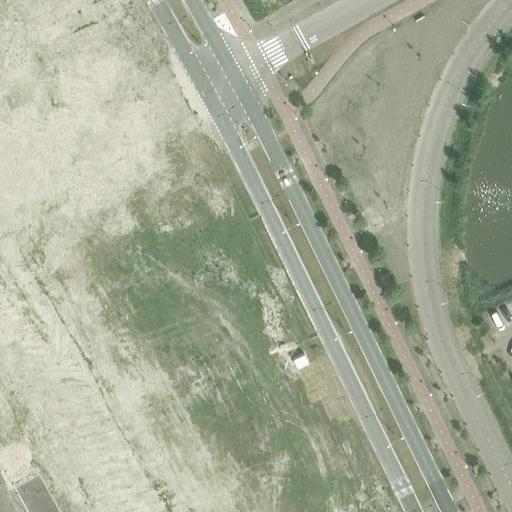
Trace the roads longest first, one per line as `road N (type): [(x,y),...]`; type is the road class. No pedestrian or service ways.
road 1 (tertiary): [(449,511),(234,69)]
road 2 (tertiary): [(203,85),(412,511)]
